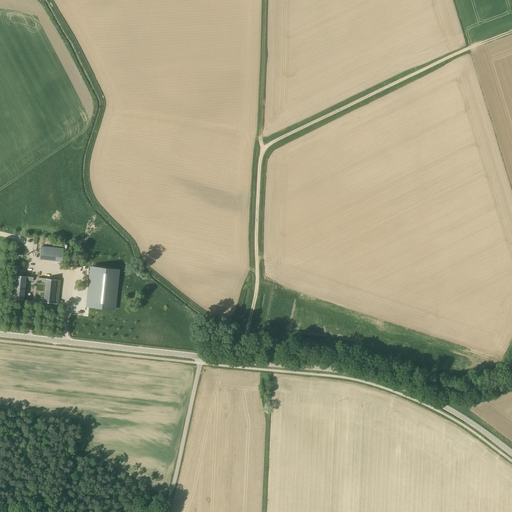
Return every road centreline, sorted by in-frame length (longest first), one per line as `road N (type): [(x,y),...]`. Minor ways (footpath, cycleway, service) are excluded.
road 1 (track): [(241,360),(256,286),(263,149),(459,50)]
road 2 (tertiary): [(511,455),(448,412),(375,378),(202,356)]
road 3 (tertiary): [(202,356),(0,334)]
road 4 (unclassified): [(162,511),(202,356)]
road 5 (track): [(265,0),(263,149)]
